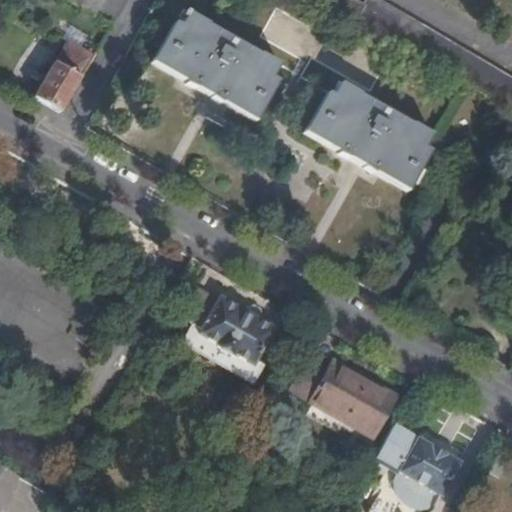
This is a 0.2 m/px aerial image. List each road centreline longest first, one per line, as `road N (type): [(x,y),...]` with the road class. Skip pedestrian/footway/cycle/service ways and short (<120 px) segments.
road 1 (unclassified): [(56,147),(511,406)]
road 2 (unclassified): [(56,147),(142,0)]
